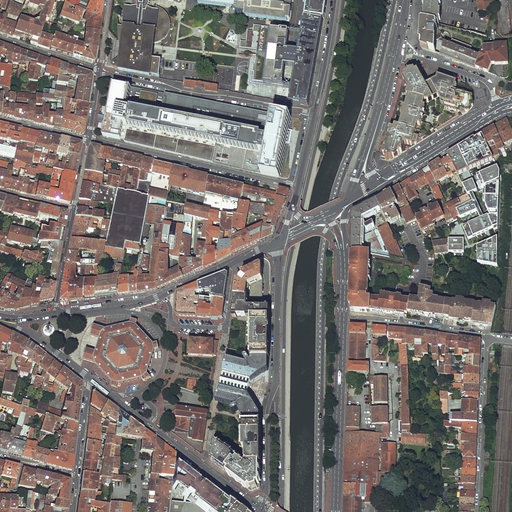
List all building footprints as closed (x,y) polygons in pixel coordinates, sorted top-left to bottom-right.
[(3,19),(0,27),(0,33),(6,35),(11,37),(18,19),(22,10),(23,6),(25,2),(24,2),(21,5),(12,1),(12,0),(10,0),(8,6),(5,13),(8,14),(15,17),(13,22),(5,20),(3,19)] [(25,0),(25,2),(23,6),(27,7),(36,10),(40,11),(35,25),(32,24),(18,19),(11,37),(19,40),(20,37),(21,34),(31,37),(30,41),(30,43),(37,45),(40,33),(43,24),(45,20),(48,21),(54,2),(50,1),(50,0),(25,0)] [(58,0),(64,2),(84,12),(100,19),(100,16),(101,8),(102,3),(95,0),(58,0)] [(149,0),(137,0),(138,5),(135,6),(131,7),(126,6),(124,24),(124,26),(119,26),(120,35),(121,48),(121,50),(120,52),(120,58),(113,63),(112,64),(112,65),(111,66),(112,67),(112,68),(113,68),(114,68),(116,68),(116,67),(117,68),(117,69),(160,78),(162,61),(152,59),(151,58),(152,55),(153,46),(153,43),(154,43),(156,28),(158,10),(152,10),(148,7),(147,7),(149,1),(149,0)] [(193,0),(193,2),(194,2),(234,7),(234,10),(234,11),(233,11),(231,12),(231,13),(230,14),(230,15),(231,16),(232,17),(233,18),(234,18),(235,18),(236,17),(237,16),(237,12),(242,12),(245,13),(244,16),(286,21),(287,19),(290,19),(291,8),(284,7),(285,0),(193,0)] [(307,0),(307,7),(305,16),(324,19),(326,0),(307,0)] [(423,0),(423,22),(439,26),(440,0),(423,0)] [(477,0),(478,13),(491,13),(493,0),(477,0)] [(64,2),(57,21),(62,23),(63,20),(64,21),(65,20),(65,19),(76,22),(77,19),(80,20),(84,12),(64,2)] [(152,43),(154,43),(157,43),(162,41),(167,37),(169,31),(170,24),(168,17),(166,14),(162,10),(157,7),(156,6),(152,43)] [(85,22),(84,30),(98,32),(99,26),(100,19),(84,12),(80,20),(85,22)] [(285,57),(284,65),(296,67),(291,97),(290,97),(289,103),(308,106),(317,54),(324,19),(305,16),(298,52),(286,50),(285,57)] [(423,22),(421,48),(435,53),(437,41),(448,45),(444,56),(475,68),(484,47),(487,36),(439,26),(423,22)] [(285,57),(286,50),(289,31),(266,28),(266,26),(254,24),(253,31),(248,30),(246,41),(240,40),(239,48),(256,50),(256,52),(254,64),(253,64),(250,83),(274,86),(283,88),(285,76),(284,76),(284,65),(285,57)] [(84,30),(83,46),(83,47),(87,48),(96,49),(97,40),(98,32),(84,30)] [(40,33),(37,45),(43,48),(48,49),(52,37),(40,33)] [(52,37),(48,49),(61,53),(72,57),(75,44),(76,39),(72,38),(71,41),(53,35),(52,37)] [(75,44),(72,57),(76,58),(80,59),(82,53),(83,53),(84,52),(82,51),(83,47),(83,46),(75,44)] [(2,45),(0,56),(5,56),(4,62),(7,62),(7,65),(11,66),(13,49),(8,47),(2,45)] [(507,45),(494,45),(494,46),(484,47),(475,68),(495,75),(494,65),(495,65),(501,65),(502,78),(505,79),(506,79),(507,78),(508,77),(509,76),(509,74),(507,45)] [(82,53),(80,59),(86,62),(91,63),(94,61),(96,49),(87,48),(86,52),(84,52),(83,53),(82,53)] [(13,49),(11,66),(10,76),(13,76),(13,70),(14,70),(14,65),(18,65),(19,50),(16,50),(13,49)] [(19,50),(18,65),(17,78),(18,79),(22,79),(23,71),(22,71),(22,67),(24,68),(25,63),(29,63),(36,65),(38,57),(29,54),(19,50)] [(36,65),(35,68),(32,80),(37,81),(37,80),(37,78),(40,78),(40,76),(38,76),(41,67),(45,68),(47,68),(50,60),(44,59),(38,57),(36,65)] [(50,60),(47,68),(45,68),(44,79),(46,80),(47,76),(55,77),(54,80),(56,80),(60,64),(55,62),(50,60)] [(0,63),(0,86),(3,87),(5,88),(9,89),(10,76),(11,66),(7,65),(0,63)] [(60,64),(56,80),(56,83),(67,85),(68,80),(65,79),(61,78),(62,76),(64,76),(65,75),(67,66),(64,65),(60,64)] [(67,66),(65,75),(65,79),(68,80),(69,76),(71,77),(71,76),(75,77),(76,69),(73,68),(67,66)] [(29,67),(27,80),(32,80),(35,68),(29,67)] [(78,78),(73,102),(77,102),(88,104),(90,88),(92,76),(92,74),(85,72),(76,69),(75,77),(75,78),(78,78)] [(396,127),(395,131),(390,130),(389,134),(390,134),(390,137),(388,137),(383,155),(386,156),(385,157),(386,159),(389,159),(391,159),(393,158),(394,158),(399,155),(400,152),(402,153),(405,144),(411,146),(412,144),(414,145),(417,144),(419,137),(422,138),(429,133),(431,127),(430,125),(419,121),(419,120),(422,121),(423,117),(421,116),(423,108),(425,101),(428,102),(439,96),(440,97),(440,99),(442,101),(441,102),(442,104),(445,105),(443,113),(439,116),(435,115),(433,122),(437,129),(461,114),(462,110),(468,112),(473,105),(472,96),(454,91),(457,83),(435,76),(433,82),(426,86),(418,71),(408,72),(403,79),(406,84),(409,89),(407,96),(410,97),(406,109),(404,117),(400,128),(396,127)] [(406,84),(403,79),(381,156),(385,157),(386,156),(383,155),(388,137),(389,134),(390,130),(404,85),(406,84)] [(201,83),(187,82),(185,82),(183,88),(201,91),(217,94),(218,89),(218,86),(201,83)] [(107,112),(102,135),(125,140),(125,142),(203,160),(264,175),(280,177),(286,143),(288,137),(289,130),(291,117),(112,83),(108,106),(105,105),(105,108),(104,112),(107,112)] [(42,95),(42,100),(45,100),(46,100),(48,101),(52,101),(54,92),(43,88),(42,94),(42,95)] [(55,114),(53,128),(57,129),(60,130),(62,113),(64,100),(65,100),(66,90),(55,88),(54,92),(52,101),(53,101),(55,101),(57,101),(56,107),(55,114)] [(22,106),(21,120),(27,122),(32,123),(35,95),(36,94),(36,90),(34,90),(33,96),(29,95),(29,93),(17,92),(16,103),(19,104),(20,101),(29,102),(29,107),(22,106)] [(41,108),(41,105),(42,100),(42,95),(35,95),(32,123),(36,124),(40,125),(41,108)] [(5,96),(2,96),(0,116),(4,117),(6,117),(8,105),(8,101),(8,97),(5,97),(5,96)] [(64,100),(62,113),(67,114),(70,114),(72,105),(73,102),(69,101),(65,100),(64,100)] [(48,109),(46,126),(46,127),(50,128),(53,129),(53,128),(55,114),(50,113),(52,102),(53,102),(53,101),(52,101),(48,101),(48,106),(48,109)] [(76,106),(74,118),(86,120),(87,111),(88,104),(77,102),(76,106)] [(8,105),(6,117),(10,118),(13,119),(14,110),(16,110),(16,106),(8,105)] [(14,110),(13,119),(17,120),(21,120),(22,106),(16,105),(16,106),(16,110),(14,110)] [(41,108),(40,125),(43,126),(46,126),(48,109),(41,108)] [(67,114),(62,113),(60,130),(82,135),(83,135),(85,125),(86,120),(74,118),(67,117),(67,114)] [(437,129),(438,131),(443,128),(449,124),(457,118),(462,116),(461,114),(437,129)] [(501,138),(503,143),(511,139),(511,128),(508,119),(501,123),(495,126),(499,135),(501,138)] [(7,125),(5,140),(18,143),(21,129),(16,128),(7,125)] [(489,130),(493,138),(499,135),(495,126),(491,128),(489,130)] [(419,137),(417,144),(419,142),(427,138),(432,134),(435,132),(431,127),(429,133),(422,138),(419,137)] [(21,129),(18,143),(17,145),(17,148),(14,159),(24,164),(24,163),(32,164),(32,162),(34,152),(35,148),(38,133),(30,131),(21,129)] [(482,133),(487,143),(493,140),(493,138),(489,130),(485,132),(482,133)] [(38,133),(35,148),(42,150),(41,154),(34,152),(32,162),(38,163),(38,166),(44,167),(47,155),(47,153),(52,136),(46,134),(38,132),(38,133)] [(52,136),(47,153),(49,153),(50,152),(52,152),(56,153),(59,137),(56,137),(52,136)] [(56,153),(55,156),(53,169),(57,170),(60,171),(63,171),(64,165),(65,163),(67,154),(70,140),(65,139),(59,137),(56,153)] [(477,151),(486,147),(481,137),(473,142),(477,151)] [(495,144),(498,151),(505,148),(504,147),(503,143),(501,138),(494,141),(495,144)] [(70,140),(67,154),(79,157),(80,151),(82,144),(81,143),(70,140)] [(0,167),(7,169),(3,188),(7,189),(10,178),(12,167),(8,166),(8,163),(0,161),(0,154),(13,157),(13,159),(14,159),(17,148),(7,146),(5,146),(4,145),(0,144),(0,167)] [(411,146),(405,144),(402,153),(405,151),(406,147),(410,148),(414,145),(412,144),(411,146)] [(474,152),(470,144),(462,149),(466,156),(474,152)] [(492,154),(493,156),(496,155),(498,159),(501,157),(498,151),(495,144),(489,147),(490,151),(492,154)] [(88,166),(86,172),(104,175),(106,167),(110,167),(110,165),(109,165),(106,164),(103,164),(99,163),(102,148),(97,147),(92,145),(90,153),(88,166)] [(464,159),(459,148),(448,155),(449,156),(457,173),(458,174),(468,170),(465,163),(464,159)] [(106,149),(103,164),(106,164),(106,160),(110,160),(109,165),(110,165),(111,162),(113,150),(111,150),(106,149)] [(488,156),(492,154),(490,151),(486,152),(485,149),(480,152),(484,161),(489,158),(488,156)] [(113,150),(111,162),(121,164),(121,167),(124,168),(124,166),(127,153),(121,152),(113,150)] [(127,153),(124,166),(141,170),(143,157),(135,155),(127,153)] [(67,154),(65,163),(68,163),(67,166),(64,165),(63,171),(75,174),(77,165),(79,157),(67,154)] [(47,155),(44,167),(44,168),(52,170),(53,169),(55,156),(51,156),(47,155)] [(470,166),(477,164),(473,155),(464,159),(465,163),(468,161),(470,166)] [(448,177),(449,178),(457,173),(449,156),(441,161),(448,177)] [(143,157),(141,170),(141,172),(136,193),(149,197),(167,201),(173,167),(155,163),(156,160),(150,159),(143,157)] [(10,178),(7,189),(14,191),(20,193),(25,165),(26,165),(24,164),(14,159),(12,167),(19,169),(16,180),(10,178)] [(437,184),(438,186),(440,185),(438,182),(448,177),(441,161),(440,160),(433,164),(428,167),(435,180),(437,184)] [(167,203),(173,204),(174,204),(186,206),(186,205),(202,209),(207,187),(208,178),(209,173),(174,164),(173,167),(167,201),(167,203)] [(25,165),(20,193),(24,194),(31,195),(33,183),(36,172),(36,168),(30,167),(30,166),(25,165)] [(36,168),(36,172),(51,175),(52,170),(44,168),(44,167),(38,166),(37,165),(36,168)] [(109,172),(109,176),(110,177),(121,179),(124,168),(121,167),(120,172),(112,171),(111,172),(109,172)] [(428,183),(436,199),(443,196),(438,186),(437,184),(433,186),(432,182),(435,180),(428,167),(425,169),(422,171),(428,183)] [(119,187),(119,190),(136,193),(141,172),(135,171),(132,186),(126,185),(127,179),(128,180),(128,177),(127,177),(128,169),(124,168),(121,179),(120,184),(119,187)] [(486,189),(486,192),(484,192),(483,201),(486,201),(486,205),(490,215),(489,216),(495,229),(498,228),(500,181),(501,173),(498,168),(477,177),(480,183),(478,184),(480,189),(487,187),(488,188),(486,189)] [(63,175),(59,192),(56,191),(58,183),(55,182),(56,174),(57,170),(53,169),(52,170),(51,175),(50,182),(46,199),(65,203),(68,204),(69,204),(74,180),(75,174),(63,171),(60,171),(60,174),(63,175)] [(400,185),(409,204),(422,197),(418,189),(428,183),(422,171),(420,172),(413,177),(400,185)] [(85,177),(84,183),(102,187),(104,175),(86,172),(85,177)] [(110,177),(109,186),(104,185),(103,187),(119,190),(119,187),(118,187),(118,184),(120,184),(121,179),(110,177)] [(243,203),(266,207),(275,208),(277,198),(278,194),(208,178),(207,187),(242,195),(237,217),(239,217),(243,203)] [(468,195),(477,191),(473,180),(463,184),(468,195)] [(33,183),(31,195),(34,196),(41,198),(46,199),(50,182),(48,182),(47,186),(33,183)] [(82,192),(80,201),(99,204),(101,204),(115,206),(119,190),(103,187),(102,187),(84,183),(82,192)] [(401,209),(407,223),(416,219),(409,204),(400,185),(396,188),(391,190),(395,198),(397,202),(398,203),(404,200),(407,206),(401,209)] [(278,194),(277,198),(286,200),(289,192),(289,191),(285,190),(278,189),(278,194)] [(115,206),(112,221),(110,231),(109,234),(109,237),(107,244),(105,256),(117,259),(117,261),(118,262),(119,262),(116,277),(100,279),(95,298),(106,297),(118,296),(118,295),(121,277),(126,249),(127,243),(141,246),(143,237),(145,224),(149,197),(136,193),(119,190),(115,206)] [(388,224),(393,234),(398,232),(395,223),(396,223),(393,218),(390,219),(387,211),(389,210),(391,212),(397,210),(394,204),(397,202),(395,198),(392,200),(388,192),(380,196),(376,198),(377,200),(382,210),(388,224)] [(468,195),(459,199),(462,205),(469,202),(471,201),(468,195)] [(5,197),(2,208),(0,214),(12,217),(13,215),(17,200),(12,198),(5,197)] [(141,270),(138,293),(149,291),(157,290),(166,212),(166,210),(167,203),(167,201),(149,197),(145,224),(150,224),(155,225),(151,276),(146,276),(146,274),(144,274),(144,276),(142,276),(142,274),(143,272),(141,270)] [(275,208),(272,228),(275,229),(281,213),(286,200),(277,198),(275,208)] [(453,218),(454,220),(457,219),(456,216),(459,214),(456,209),(458,208),(457,205),(459,204),(460,207),(462,206),(462,205),(459,199),(447,205),(449,208),(453,218)] [(33,204),(17,200),(13,215),(36,220),(39,205),(33,204)] [(352,238),(352,251),(363,252),(364,235),(365,219),(382,210),(377,200),(366,206),(353,213),(352,238)] [(80,205),(79,209),(88,210),(88,209),(96,209),(96,207),(98,207),(99,204),(80,201),(80,205)] [(477,210),(473,201),(462,206),(460,207),(458,208),(456,209),(459,214),(460,217),(468,213),(477,210)] [(233,239),(232,255),(249,247),(258,243),(262,241),(266,207),(243,203),(239,217),(237,217),(234,216),(233,234),(235,233),(244,231),(247,214),(260,216),(259,223),(260,226),(237,237),(233,239)] [(416,219),(425,239),(437,232),(433,223),(444,217),(442,212),(438,203),(428,209),(427,210),(425,212),(424,211),(422,211),(422,213),(423,214),(424,214),(416,219)] [(174,204),(173,211),(185,212),(186,206),(174,204)] [(36,220),(35,221),(38,222),(38,220),(37,219),(38,216),(57,221),(60,210),(54,208),(39,205),(36,220)] [(185,212),(184,227),(181,260),(194,260),(191,256),(193,218),(205,221),(205,223),(204,223),(203,236),(204,236),(204,241),(204,242),(207,243),(210,211),(202,209),(186,205),(186,206),(185,212)] [(266,207),(262,241),(267,239),(272,236),(275,229),(272,228),(275,208),(266,207)] [(444,217),(446,222),(453,218),(449,208),(442,212),(444,217)] [(78,212),(77,217),(98,220),(103,220),(105,220),(106,213),(102,212),(94,211),(94,213),(90,213),(90,210),(88,210),(79,209),(78,212)] [(60,210),(57,221),(56,226),(56,227),(65,229),(67,221),(68,213),(67,212),(60,210)] [(207,244),(204,268),(211,265),(218,262),(219,249),(212,248),(212,239),(220,240),(222,213),(210,211),(207,243),(207,244)] [(181,260),(184,227),(173,226),(174,213),(166,212),(157,290),(177,281),(194,273),(194,260),(181,260)] [(233,239),(233,234),(234,216),(222,213),(220,240),(219,249),(218,262),(226,258),(232,255),(233,239)] [(463,226),(469,238),(494,227),(488,215),(463,226)] [(76,222),(75,227),(95,230),(97,230),(97,227),(94,226),(94,223),(97,224),(98,220),(77,217),(76,217),(76,222)] [(103,220),(102,230),(108,231),(110,231),(112,221),(105,220),(103,220)] [(56,226),(46,224),(46,230),(40,229),(40,234),(38,234),(38,244),(40,244),(61,244),(63,237),(65,229),(56,227),(56,226)] [(369,247),(402,256),(393,234),(388,224),(364,235),(363,252),(369,252),(369,247)] [(30,247),(33,234),(9,228),(8,235),(6,242),(30,247)] [(73,236),(72,240),(95,243),(96,239),(86,237),(86,234),(73,233),(73,236)] [(436,252),(435,254),(448,252),(446,239),(432,242),(436,252)] [(449,239),(449,252),(464,252),(464,239),(449,239)] [(71,245),(70,253),(67,265),(76,266),(86,266),(102,266),(105,256),(107,244),(101,243),(95,243),(72,240),(71,245)] [(478,262),(498,266),(498,241),(478,248),(478,262)] [(127,243),(126,249),(140,251),(141,246),(127,243)] [(197,243),(198,261),(194,260),(194,273),(198,271),(204,268),(207,244),(197,243)] [(61,244),(40,244),(40,248),(45,248),(47,249),(49,252),(45,263),(51,265),(51,266),(52,267),(53,269),(54,270),(57,259),(61,244)] [(0,245),(0,253),(1,252),(17,257),(15,261),(18,262),(20,258),(24,252),(4,247),(0,245)] [(396,293),(397,284),(392,284),(384,288),(380,298),(367,298),(367,293),(369,293),(370,252),(369,252),(363,252),(352,251),(352,258),(351,271),(351,295),(350,300),(354,300),(354,306),(352,306),(352,309),(354,312),(367,312),(368,311),(389,313),(400,315),(401,313),(408,314),(408,312),(411,300),(403,299),(403,297),(391,295),(393,293),(396,293)] [(24,252),(20,258),(33,263),(38,253),(29,253),(24,252)] [(38,253),(33,263),(40,266),(43,257),(41,256),(42,252),(38,252),(38,253)] [(67,265),(61,301),(61,303),(65,302),(69,302),(72,289),(76,266),(67,265)] [(238,278),(235,298),(248,298),(249,298),(263,298),(263,279),(263,272),(263,266),(262,265),(255,268),(240,275),(238,278)] [(85,300),(86,266),(76,266),(72,289),(78,289),(76,301),(81,300),(85,300)] [(90,299),(95,298),(100,279),(102,266),(86,266),(85,300),(90,299)] [(32,297),(29,301),(29,307),(33,306),(38,306),(38,302),(43,282),(44,277),(47,267),(40,267),(35,286),(32,297)] [(131,278),(129,294),(134,293),(138,293),(141,270),(138,270),(136,278),(131,278)] [(121,277),(118,295),(125,294),(129,294),(131,278),(131,272),(127,272),(126,278),(121,277)] [(199,293),(209,291),(211,294),(211,298),(213,299),(224,300),(228,274),(226,273),(220,275),(212,278),(199,284),(199,293)] [(0,293),(5,284),(9,278),(11,276),(7,274),(0,286),(0,289),(0,293)] [(22,291),(24,284),(9,278),(5,284),(12,287),(3,311),(9,311),(14,311),(22,291)] [(22,291),(14,311),(18,310),(25,308),(29,307),(29,301),(32,297),(35,286),(27,284),(27,282),(25,281),(24,284),(22,291)] [(43,282),(38,302),(38,306),(45,304),(52,303),(54,296),(56,284),(50,283),(43,282)] [(5,284),(0,293),(0,309),(3,311),(12,287),(5,284)] [(185,293),(196,293),(199,293),(199,284),(191,286),(185,289),(185,293)] [(417,299),(411,298),(411,300),(408,312),(440,316),(440,317),(444,317),(444,316),(449,317),(449,319),(473,322),(477,323),(477,325),(487,326),(488,324),(492,325),(496,306),(496,303),(457,297),(457,299),(445,298),(445,300),(431,298),(431,293),(429,293),(430,289),(419,286),(417,299)] [(72,289),(69,302),(72,301),(76,301),(78,289),(72,289)] [(177,302),(184,303),(184,300),(187,300),(187,303),(195,304),(199,304),(200,298),(196,298),(196,293),(185,293),(185,289),(177,292),(177,297),(177,302)] [(204,317),(210,318),(212,306),(208,305),(208,303),(212,304),(213,299),(211,298),(200,297),(200,298),(199,304),(198,308),(197,317),(204,317)] [(263,308),(263,307),(263,306),(263,298),(249,298),(248,298),(235,298),(232,318),(238,319),(238,317),(252,318),(252,324),(252,350),(251,357),(252,357),(252,360),(251,360),(249,356),(248,356),(247,356),(246,356),(245,356),(245,357),(245,358),(245,359),(247,362),(227,358),(223,372),(224,372),(220,386),(220,385),(216,400),(237,405),(233,408),(233,409),(233,410),(233,411),(234,411),(235,411),(236,411),(239,409),(245,419),(245,421),(243,421),(243,431),(243,449),(246,449),(246,455),(247,454),(247,461),(248,461),(246,463),(244,462),(244,461),(242,460),(241,460),(239,459),(241,457),(233,451),(233,450),(228,446),(227,447),(220,441),(219,442),(214,438),(211,460),(228,473),(249,490),(251,488),(253,489),(259,487),(259,484),(261,484),(261,463),(262,463),(262,432),(262,421),(261,421),(261,413),(258,409),(248,392),(251,380),(263,373),(269,369),(269,357),(270,357),(270,350),(270,342),(270,330),(271,324),(271,318),(271,308),(270,308),(263,308)] [(212,306),(210,318),(219,318),(222,316),(223,308),(224,300),(213,299),(212,304),(212,306)] [(185,316),(197,317),(198,308),(195,308),(195,304),(187,303),(184,303),(177,302),(176,313),(178,316),(185,316)] [(95,363),(113,381),(111,386),(118,387),(119,383),(143,378),(146,381),(150,377),(147,374),(155,350),(159,349),(157,342),(153,343),(136,325),(138,321),(132,319),(130,323),(105,328),(93,325),(90,335),(100,338),(98,345),(96,352),(87,349),(83,359),(95,363)] [(350,330),(350,333),(365,334),(366,325),(350,325),(350,330)] [(372,326),(372,334),(388,335),(389,327),(381,326),(372,326)] [(388,335),(388,339),(402,340),(402,344),(407,344),(407,341),(406,328),(397,328),(389,327),(388,335)] [(0,377),(4,378),(7,357),(7,346),(11,333),(0,328),(0,377)] [(418,330),(406,328),(407,341),(407,344),(407,346),(407,347),(415,348),(414,354),(421,355),(422,353),(428,353),(429,342),(426,341),(426,331),(418,330)] [(438,333),(426,331),(426,341),(429,342),(434,343),(432,360),(439,361),(439,359),(439,347),(438,344),(438,333)] [(4,378),(1,399),(11,403),(16,377),(9,375),(11,356),(18,358),(18,359),(16,360),(15,364),(16,364),(16,365),(19,366),(20,359),(27,342),(19,338),(11,333),(7,346),(7,357),(4,378)] [(350,347),(349,363),(364,363),(365,334),(350,333),(350,347)] [(438,333),(438,344),(443,345),(443,355),(446,355),(446,354),(446,334),(438,333)] [(452,354),(458,354),(459,336),(446,334),(446,354),(452,354)] [(459,336),(458,354),(462,355),(463,349),(470,349),(469,355),(481,355),(481,340),(480,339),(459,336)] [(189,338),(188,355),(214,357),(215,352),(217,353),(219,341),(215,340),(215,339),(210,339),(209,339),(195,339),(195,338),(189,338)] [(372,338),(373,362),(386,361),(386,356),(379,356),(378,346),(377,346),(377,338),(372,338)] [(32,346),(27,342),(20,359),(19,366),(18,371),(20,372),(29,374),(31,369),(33,360),(38,350),(32,346)] [(400,353),(401,366),(409,366),(408,357),(407,347),(407,346),(407,344),(402,344),(399,344),(400,353)] [(33,360),(31,369),(34,370),(31,386),(33,386),(36,377),(38,368),(45,355),(41,353),(38,350),(33,360)] [(33,386),(33,388),(41,390),(46,374),(53,362),(49,359),(45,355),(38,368),(42,371),(40,378),(36,377),(33,386)] [(460,364),(460,366),(464,366),(480,367),(481,355),(469,355),(467,355),(467,363),(465,362),(465,364),(460,364)] [(41,390),(51,393),(52,392),(53,386),(48,384),(49,377),(55,381),(62,369),(58,365),(53,362),(46,374),(41,390)] [(364,363),(349,363),(349,373),(348,376),(359,377),(359,372),(369,372),(369,363),(364,363)] [(401,371),(401,377),(409,377),(409,366),(401,366),(401,371)] [(480,367),(464,366),(464,374),(480,375),(480,367)] [(53,386),(52,392),(55,393),(58,386),(65,390),(61,395),(62,396),(60,402),(64,403),(67,392),(73,378),(71,376),(62,369),(55,381),(53,386)] [(464,374),(464,383),(480,384),(480,375),(464,374)] [(376,423),(382,423),(389,422),(387,376),(374,377),(374,381),(375,423),(376,423)] [(401,384),(402,393),(410,393),(409,377),(401,377),(401,384)] [(61,419),(78,425),(80,405),(82,385),(78,381),(73,378),(67,392),(64,403),(63,411),(67,411),(66,417),(62,416),(61,419)] [(465,386),(465,392),(467,392),(479,393),(480,384),(464,383),(455,382),(455,386),(465,386)] [(91,404),(101,411),(107,402),(103,399),(96,394),(93,392),(92,392),(91,404)] [(460,396),(460,400),(479,400),(479,393),(467,392),(467,396),(460,396)] [(402,426),(403,430),(411,429),(410,393),(402,393),(402,399),(402,415),(402,426)] [(1,399),(0,398),(0,405),(14,410),(13,416),(19,418),(22,407),(11,403),(1,399)] [(23,400),(22,407),(28,409),(30,401),(23,400)] [(463,402),(463,414),(464,414),(478,414),(479,400),(460,400),(455,400),(455,401),(463,402)] [(33,419),(35,419),(37,413),(42,415),(41,421),(44,422),(46,415),(48,407),(49,405),(38,402),(35,411),(33,417),(33,419)] [(112,406),(107,402),(101,411),(100,414),(97,418),(107,423),(107,425),(116,426),(117,410),(112,406)] [(175,432),(175,434),(201,453),(202,453),(208,411),(177,406),(177,411),(175,411),(172,413),(172,417),(171,417),(171,420),(173,420),(172,428),(173,429),(175,427),(175,432)] [(15,430),(13,436),(19,438),(26,415),(33,417),(35,411),(28,409),(22,407),(19,418),(15,430)] [(46,415),(61,419),(62,416),(63,412),(48,407),(46,415)] [(89,416),(97,418),(100,414),(90,407),(90,412),(89,416)] [(360,429),(360,408),(347,407),(346,432),(359,432),(359,429),(360,429)] [(116,426),(115,436),(121,437),(141,440),(140,451),(150,453),(154,453),(155,438),(144,429),(139,426),(124,415),(117,410),(116,426)] [(458,418),(458,421),(478,422),(478,414),(464,414),(464,418),(458,418)] [(44,422),(41,431),(53,435),(55,435),(60,436),(76,440),(77,432),(78,425),(61,419),(46,415),(44,422)] [(89,420),(88,425),(96,426),(101,427),(107,428),(107,425),(107,423),(97,418),(89,416),(89,420)] [(460,431),(460,434),(478,434),(478,422),(458,421),(444,421),(444,426),(463,427),(462,431),(460,431)] [(87,433),(86,441),(100,443),(102,443),(103,439),(104,434),(100,434),(101,427),(96,426),(88,425),(87,433)] [(107,428),(105,435),(115,436),(116,426),(107,425),(107,428)] [(21,457),(32,460),(35,449),(36,447),(36,444),(28,442),(28,440),(30,439),(33,429),(30,428),(26,440),(25,445),(21,457)] [(0,442),(0,451),(8,454),(12,441),(13,436),(15,430),(11,429),(9,436),(2,434),(0,442)] [(346,438),(345,445),(380,445),(380,443),(380,433),(376,432),(359,432),(346,432),(346,438)] [(403,432),(403,440),(425,441),(425,433),(411,432),(403,432)] [(105,439),(104,444),(114,446),(120,447),(121,437),(115,436),(105,435),(104,434),(103,439),(105,439)] [(460,434),(459,441),(465,442),(477,442),(478,434),(460,434)] [(13,436),(12,441),(25,445),(26,440),(19,438),(13,436)] [(60,436),(57,451),(74,456),(75,448),(76,440),(60,436)] [(152,454),(147,511),(169,511),(171,500),(172,488),(175,462),(176,454),(160,442),(155,438),(154,453),(150,453),(150,454),(152,454)] [(8,454),(21,457),(25,445),(12,441),(8,454)] [(85,447),(85,453),(97,454),(98,456),(99,458),(100,458),(100,455),(98,455),(100,443),(86,441),(85,447)] [(465,442),(465,450),(477,451),(477,442),(465,442)] [(381,472),(381,476),(386,476),(386,472),(395,472),(397,444),(382,443),(381,472)] [(104,444),(102,458),(104,458),(113,460),(114,446),(104,444)] [(345,465),(345,470),(379,471),(380,445),(345,445),(345,450),(345,465)] [(111,478),(111,480),(123,480),(123,476),(118,476),(120,447),(114,446),(113,460),(111,478)] [(32,460),(46,464),(50,452),(35,449),(32,460)] [(50,452),(46,464),(71,470),(72,470),(73,463),(74,456),(57,451),(50,450),(50,452)] [(83,463),(82,473),(95,475),(98,456),(97,454),(85,453),(83,463)] [(104,458),(101,476),(102,476),(111,478),(113,460),(104,458)] [(463,460),(463,468),(476,469),(477,460),(463,460)] [(2,474),(1,476),(12,479),(11,483),(12,483),(15,484),(20,466),(4,462),(2,474)] [(192,503),(204,511),(223,511),(224,500),(175,462),(172,488),(192,503)] [(24,467),(22,474),(25,476),(25,477),(33,479),(36,471),(24,467)] [(463,468),(462,476),(476,477),(476,469),(463,468)] [(344,477),(344,483),(377,485),(380,485),(381,476),(381,472),(379,471),(345,470),(344,477)] [(25,476),(22,474),(19,486),(19,487),(34,489),(35,488),(35,486),(36,483),(43,484),(46,473),(36,471),(33,479),(25,477),(25,476)] [(49,491),(48,497),(52,498),(56,499),(58,490),(61,478),(54,476),(46,473),(43,484),(43,486),(42,487),(48,488),(48,487),(50,488),(50,491),(49,491)] [(81,483),(80,492),(96,493),(98,476),(95,475),(82,473),(81,483)] [(60,493),(58,500),(68,502),(69,491),(71,480),(66,479),(61,477),(61,478),(58,490),(61,491),(61,494),(60,493)] [(377,485),(344,483),(344,496),(376,498),(377,498),(377,492),(380,493),(380,489),(377,489),(377,485)] [(464,486),(464,491),(475,491),(475,484),(460,483),(460,486),(464,486)] [(0,511),(9,511),(10,509),(10,497),(6,497),(7,489),(0,488),(0,511)] [(25,510),(25,511),(29,511),(30,511),(32,511),(34,493),(28,492),(25,510)] [(80,496),(79,500),(90,502),(93,502),(94,496),(100,496),(100,493),(96,493),(80,492),(80,496)] [(39,495),(36,511),(43,511),(44,506),(46,497),(39,495)] [(46,497),(44,506),(54,509),(67,511),(68,507),(68,502),(58,500),(57,500),(55,507),(51,506),(52,498),(48,497),(46,496),(46,497)] [(375,511),(376,498),(344,496),(343,511),(375,511)] [(77,511),(88,511),(89,506),(90,502),(79,500),(78,509),(77,511)] [(204,511),(192,503),(171,500),(169,511),(204,511)] [(239,511),(224,500),(223,511),(239,511)] [(108,511),(109,504),(93,502),(90,502),(89,506),(98,507),(97,511),(108,511)] [(108,511),(131,511),(132,504),(110,502),(109,504),(108,511)]
